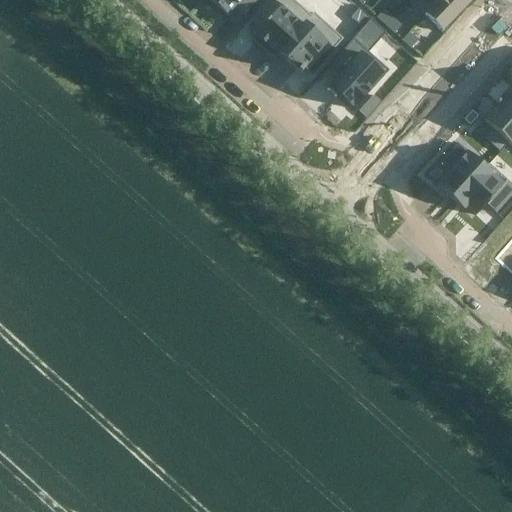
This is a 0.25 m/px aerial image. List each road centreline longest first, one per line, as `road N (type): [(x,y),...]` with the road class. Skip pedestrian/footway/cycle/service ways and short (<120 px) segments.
road 1 (residential): [(503,0),(366,155),(344,174),(303,184)]
road 2 (residential): [(364,235),(364,192),(511,31)]
road 3 (tertiary): [(268,154),(97,0)]
road 4 (residential): [(290,128),(147,0)]
road 5 (tertiary): [(511,371),(395,266)]
road 6 (residential): [(511,326),(416,240)]
